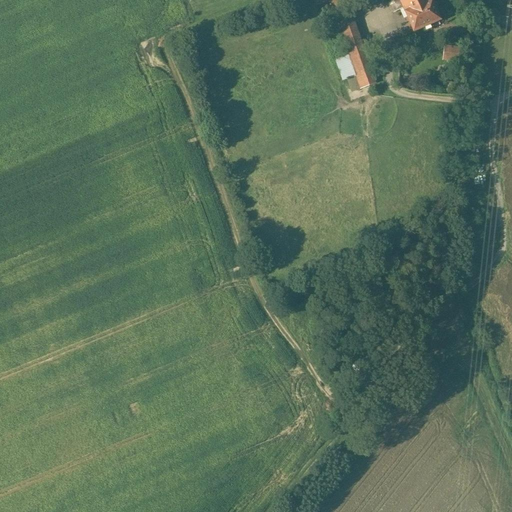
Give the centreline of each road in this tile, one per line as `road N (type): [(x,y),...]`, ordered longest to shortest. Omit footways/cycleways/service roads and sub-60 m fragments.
road 1 (track): [(511,94),(495,103),(492,150),(504,255),(415,339),(275,511)]
road 2 (track): [(431,324),(476,381),(511,459)]
road 3 (track): [(495,103),(397,93),(382,36)]
